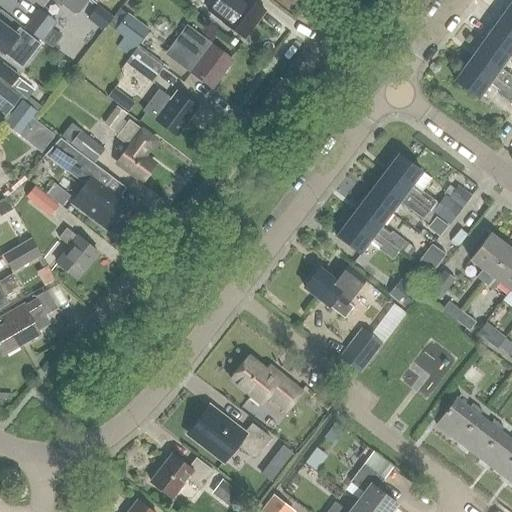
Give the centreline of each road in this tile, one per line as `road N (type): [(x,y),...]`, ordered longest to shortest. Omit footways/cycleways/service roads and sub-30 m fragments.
road 1 (residential): [(80,359),(351,0)]
road 2 (residential): [(456,511),(464,501),(366,424),(346,386),(235,292)]
road 3 (residential): [(40,454),(107,438),(172,377),(235,292)]
road 4 (residential): [(235,292),(389,90)]
road 5 (residential): [(511,182),(389,90)]
